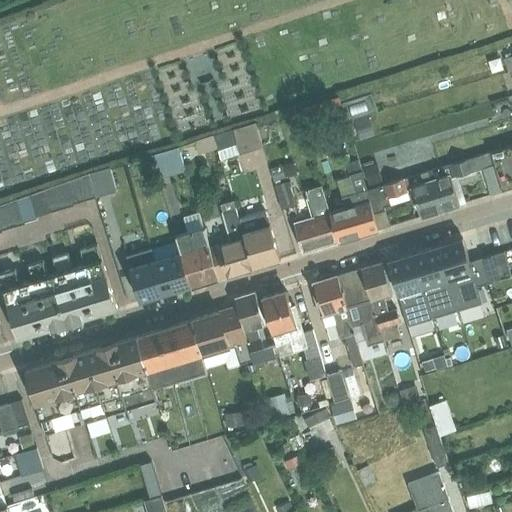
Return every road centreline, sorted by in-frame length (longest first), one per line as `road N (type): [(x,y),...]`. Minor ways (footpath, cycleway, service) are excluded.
road 1 (residential): [(511,204),(0,364)]
road 2 (unknown): [(23,357),(64,467),(78,474),(159,456),(174,466),(179,499)]
